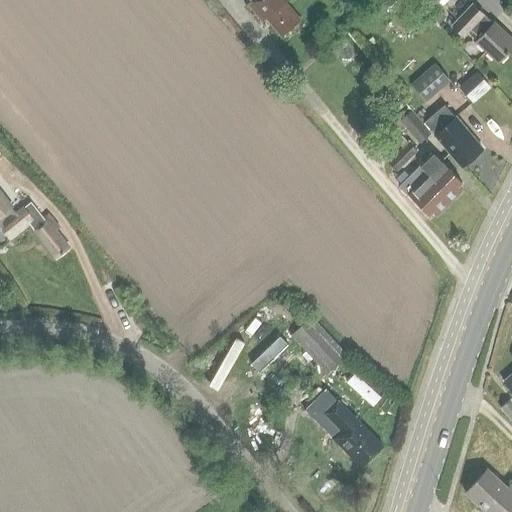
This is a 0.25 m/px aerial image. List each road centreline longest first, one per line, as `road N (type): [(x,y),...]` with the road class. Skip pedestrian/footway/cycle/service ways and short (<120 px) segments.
road 1 (tertiary): [(286,511),(178,382),(132,351),(92,334),(52,330),(0,340)]
road 2 (secondary): [(418,511),(511,240)]
